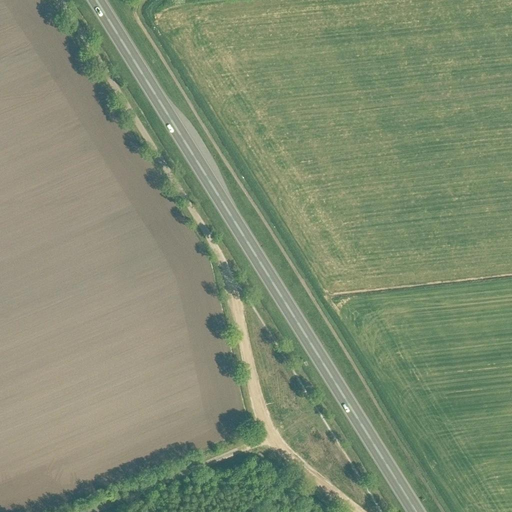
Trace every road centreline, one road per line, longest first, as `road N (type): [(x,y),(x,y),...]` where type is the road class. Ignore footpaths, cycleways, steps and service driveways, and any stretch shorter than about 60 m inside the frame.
road 1 (trunk): [(416,511),(96,0)]
road 2 (unclassified): [(62,0),(227,271)]
road 3 (track): [(227,271),(269,437),(355,511)]
road 4 (track): [(269,437),(92,511)]
